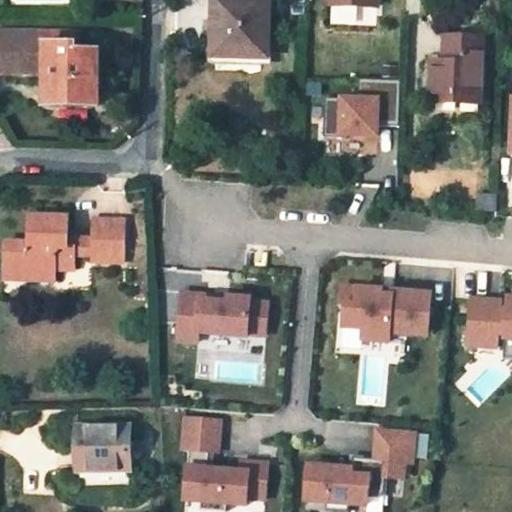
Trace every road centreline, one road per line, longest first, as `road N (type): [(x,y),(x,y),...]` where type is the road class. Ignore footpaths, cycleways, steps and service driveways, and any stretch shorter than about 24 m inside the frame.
road 1 (residential): [(511,245),(308,224)]
road 2 (residential): [(291,427),(308,224)]
road 3 (residential): [(308,224),(174,211),(149,152)]
road 4 (residential): [(151,0),(149,152)]
road 5 (residential): [(149,152),(130,163),(0,165)]
